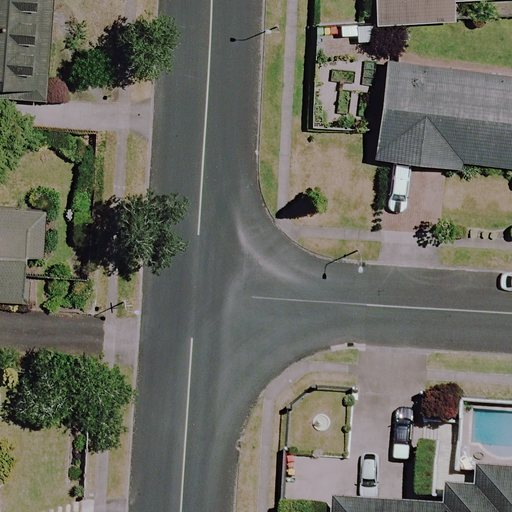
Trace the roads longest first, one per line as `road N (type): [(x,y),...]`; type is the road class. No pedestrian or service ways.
road 1 (residential): [(195,292),(511,315)]
road 2 (residential): [(210,0),(195,292)]
road 3 (residential): [(195,292),(181,511)]
